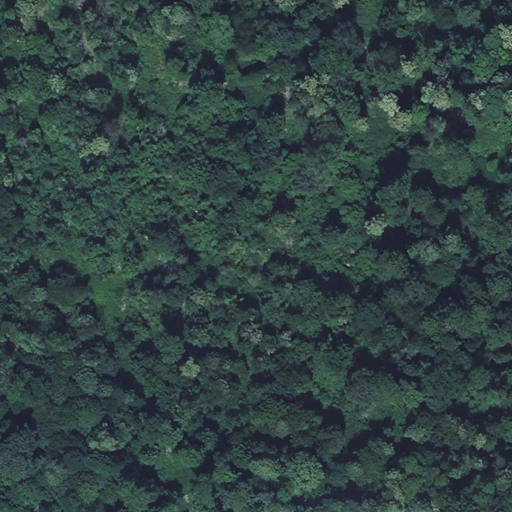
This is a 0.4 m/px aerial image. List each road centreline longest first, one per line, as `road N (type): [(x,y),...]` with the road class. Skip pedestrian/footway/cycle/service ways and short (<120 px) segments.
road 1 (track): [(178,511),(202,487),(285,467),(126,0)]
road 2 (track): [(511,487),(326,0)]
road 3 (track): [(285,467),(424,511)]
road 4 (track): [(39,511),(0,397)]
